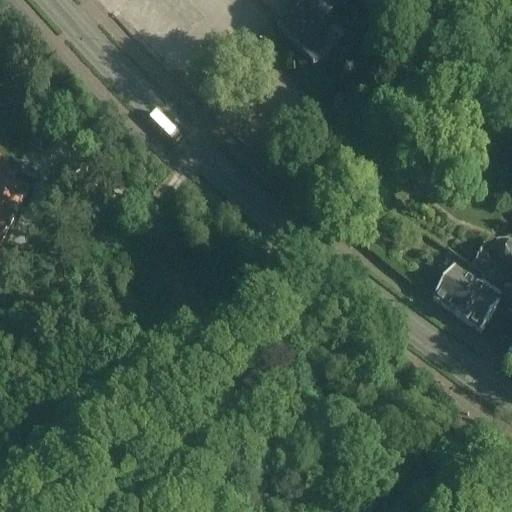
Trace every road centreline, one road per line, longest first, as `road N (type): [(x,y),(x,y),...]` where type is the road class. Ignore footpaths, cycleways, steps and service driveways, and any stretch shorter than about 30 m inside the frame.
road 1 (secondary): [(41,0),(188,155),(288,244),(511,412)]
road 2 (secondary): [(511,391),(262,200),(60,0)]
